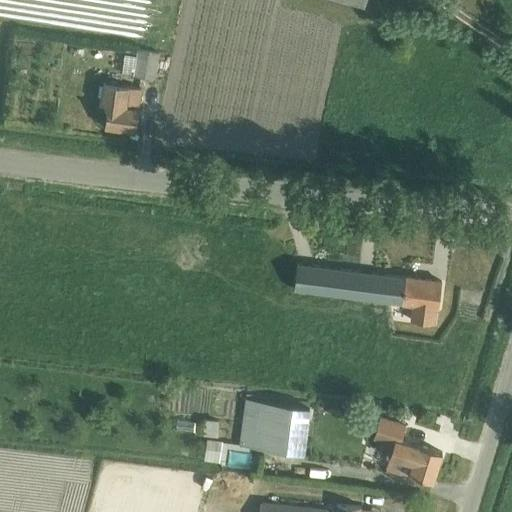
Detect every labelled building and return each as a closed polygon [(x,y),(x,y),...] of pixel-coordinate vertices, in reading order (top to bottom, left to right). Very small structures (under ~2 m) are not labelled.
[(265,79),(277,0),(222,0),(211,70),(265,79)] [(159,51),(135,48),(132,74),(155,77),(159,51)] [(102,81),(98,103),(106,104),(103,124),(133,128),(139,87),(102,81)] [(60,107),(83,112),(86,99),(62,94),(60,107)] [(296,262),(293,289),(368,298),(368,299),(412,304),(410,320),(432,323),(434,307),(437,308),(440,281),(296,262)] [(246,394),(239,440),(303,450),(310,404),(246,394)] [(409,473),(432,481),(442,452),(418,444),(401,439),(406,423),(380,414),(373,436),(393,443),(389,455),(385,468),(408,476),(409,473)] [(325,511),(326,508),(260,501),(258,511),(325,511)] [(355,511),(356,505),(333,503),(332,511),(355,511)]
